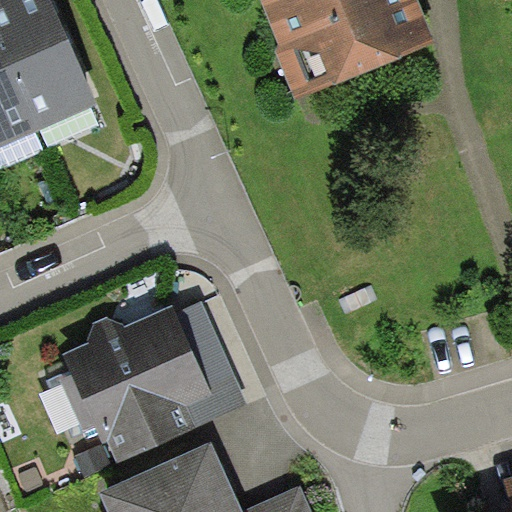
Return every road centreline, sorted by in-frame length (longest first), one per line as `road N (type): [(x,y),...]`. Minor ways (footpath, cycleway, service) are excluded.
road 1 (residential): [(214,152),(309,408),(349,429),(408,438),(511,408)]
road 2 (residential): [(0,249),(214,152)]
road 3 (residential): [(135,0),(214,152)]
